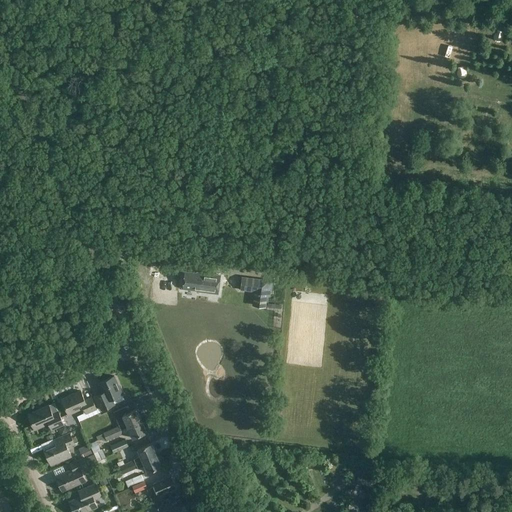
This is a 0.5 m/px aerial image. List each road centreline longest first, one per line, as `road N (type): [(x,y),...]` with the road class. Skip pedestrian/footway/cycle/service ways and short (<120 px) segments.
road 1 (tertiary): [(108,275),(0,32)]
road 2 (tertiary): [(216,511),(146,360)]
road 3 (residential): [(6,407),(129,348)]
